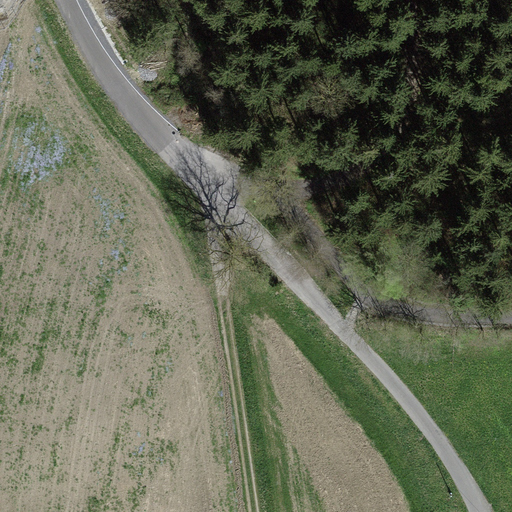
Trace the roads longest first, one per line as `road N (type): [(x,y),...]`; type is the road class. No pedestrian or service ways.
road 1 (unclassified): [(66,0),(118,90),(349,335),(441,447),(480,511)]
road 2 (track): [(190,166),(276,195),(371,301),(410,315),(511,314)]
road 3 (track): [(421,0),(414,85),(390,147),(338,182),(276,195)]
